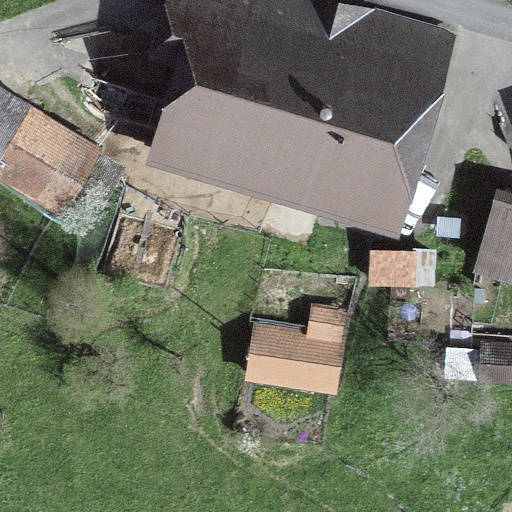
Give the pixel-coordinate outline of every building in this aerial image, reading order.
[(196,0),(177,66),(157,109),(146,145),(308,195),(314,172),(377,192),(428,28),(338,0),(196,0)] [(138,111),(150,68),(85,50),(73,93),(138,111)] [(0,145),(21,110),(26,101),(0,85),(0,145)] [(21,110),(0,145),(0,161),(62,198),(71,182),(90,150),(21,110)] [(98,197),(116,166),(90,150),(71,182),(98,197)] [(511,201),(488,195),(469,262),(511,274),(511,201)] [(411,251),(370,249),(369,278),(409,280),(411,251)] [(337,337),(255,325),(248,371),(330,383),(337,337)]
